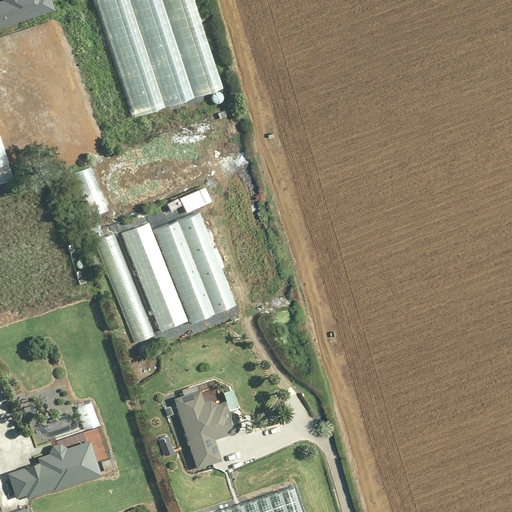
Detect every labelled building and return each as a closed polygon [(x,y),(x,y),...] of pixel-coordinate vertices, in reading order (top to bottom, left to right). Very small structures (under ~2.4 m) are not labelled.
[(0,0),(0,27),(52,11),(48,0),(0,0)] [(221,87),(192,0),(95,0),(133,116),(221,87)] [(0,183),(12,179),(0,141),(0,183)] [(107,210),(90,166),(73,173),(89,217),(107,210)] [(204,187),(164,204),(168,212),(183,206),(185,212),(210,202),(204,187)] [(151,230),(188,320),(189,323),(235,304),(198,211),(151,230)] [(188,320),(151,230),(148,222),(120,233),(160,331),(188,320)] [(88,229),(92,238),(102,234),(98,224),(88,229)] [(154,335),(113,232),(94,239),(135,342),(154,335)] [(83,267),(74,270),(79,285),(89,281),(83,267)] [(205,399),(201,388),(173,396),(195,468),(220,460),(213,439),(219,437),(232,432),(223,401),(219,402),(216,396),(205,399)] [(99,424),(91,402),(76,407),(84,430),(99,424)] [(45,449),(46,455),(37,458),(39,463),(7,473),(16,501),(99,476),(88,441),(63,449),(61,444),(45,449)] [(299,511),(292,486),(212,511),(299,511)]
